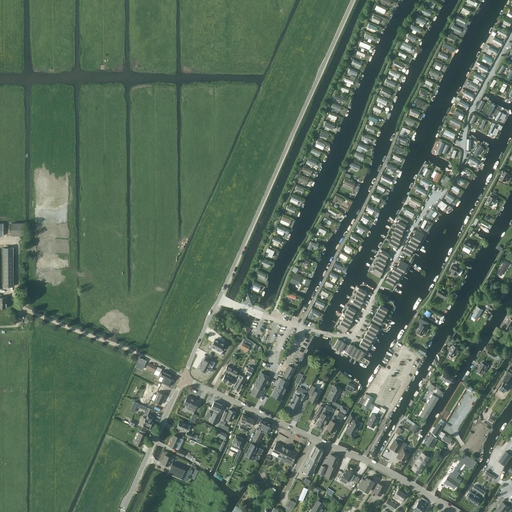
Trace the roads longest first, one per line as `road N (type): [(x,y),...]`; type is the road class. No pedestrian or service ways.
road 1 (unclassified): [(182,377),(354,0)]
road 2 (tertiary): [(454,511),(362,458),(182,377)]
road 3 (tertiary): [(122,511),(182,377)]
